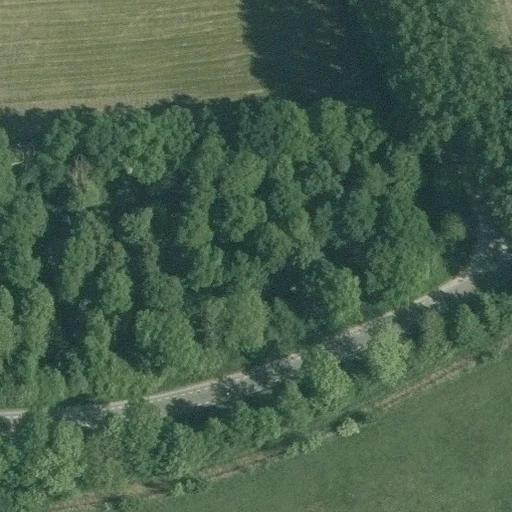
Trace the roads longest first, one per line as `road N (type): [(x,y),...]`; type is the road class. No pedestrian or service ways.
road 1 (tertiary): [(0,423),(109,414),(227,389),(510,266)]
road 2 (unclassified): [(510,266),(400,0)]
